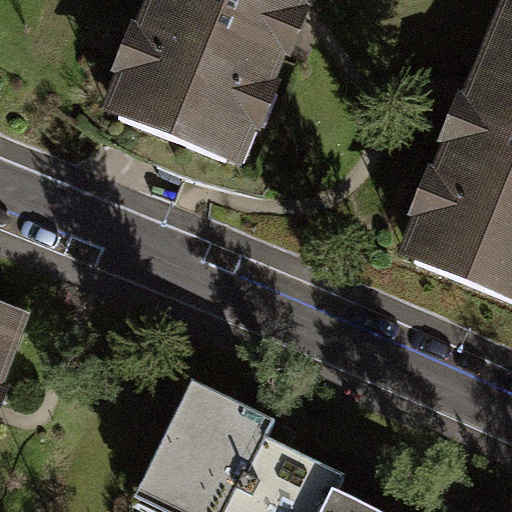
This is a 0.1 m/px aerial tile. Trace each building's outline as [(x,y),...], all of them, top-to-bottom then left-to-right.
[(168,0),(119,122),(222,163),(288,0),(168,0)] [(511,0),(507,0),(478,72),(492,77),(416,266),(511,305),(511,0)] [(0,379),(22,318),(0,309),(0,379)] [(326,511),(334,497),(342,480),(263,442),(271,426),(192,387),(143,488),(191,511),(326,511)] [(364,511),(334,497),(326,511),(364,511)]
